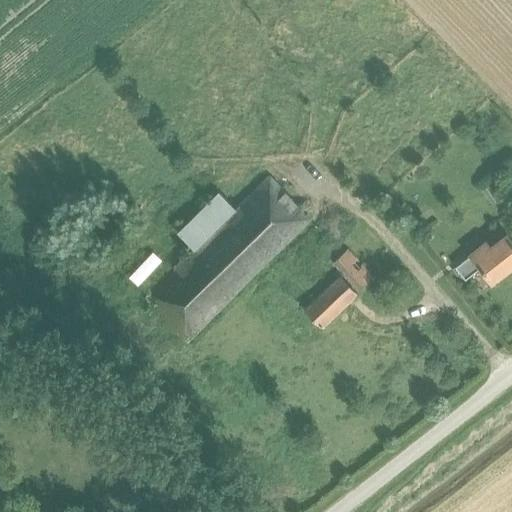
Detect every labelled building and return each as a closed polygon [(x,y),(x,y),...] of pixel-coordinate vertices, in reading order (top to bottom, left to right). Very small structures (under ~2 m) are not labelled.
[(186,341),(311,220),(268,175),(143,296),(186,341)] [(488,185),(481,190),(490,204),(498,200),(488,185)] [(489,281),(511,262),(511,241),(507,235),(490,248),(486,242),(455,266),(464,279),(479,268),(489,281)] [(359,290),(373,277),(346,248),(332,262),(359,290)] [(129,275),(138,285),(165,258),(155,249),(129,275)] [(320,327),(355,293),(338,275),(303,308),(320,327)]
